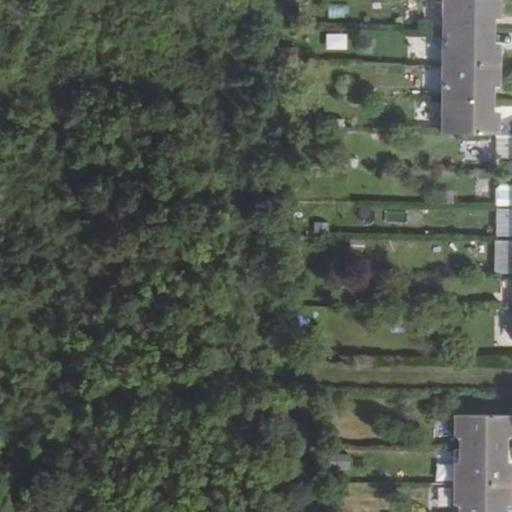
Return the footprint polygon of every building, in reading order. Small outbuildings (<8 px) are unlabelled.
[(440,0),(441,18),(446,19),(446,32),(489,32),(490,19),(498,20),(498,0),(440,0)] [(489,44),(489,32),(446,32),(446,43),(440,44),(440,64),(497,66),(496,45),(489,44)] [(296,48),(276,48),(277,77),(296,77),(296,48)] [(440,86),(445,87),(445,98),(488,98),(489,87),(497,87),(497,66),(440,64),(440,86)] [(488,111),(488,98),(445,98),(445,112),(440,111),(439,134),(496,135),(496,112),(488,111)] [(511,158),(511,136),(496,135),(495,158),(511,158)] [(377,156),(363,156),(363,167),(377,167),(377,156)] [(286,167),(276,167),(281,202),(291,202),(286,167)] [(494,206),(511,205),(511,185),(498,185),(494,190),(494,206)] [(434,229),(423,229),(423,239),(434,238),(434,229)] [(511,240),(494,240),(494,272),(511,273),(511,240)] [(452,438),(457,438),(457,450),(501,450),(501,438),(508,438),(508,415),(453,416),(452,438)] [(452,462),(451,483),(507,484),(508,463),(501,463),(501,450),(457,450),(457,462),(452,462)] [(451,506),(457,506),(456,511),(500,511),(501,507),(508,506),(507,484),(451,483),(451,506)]
